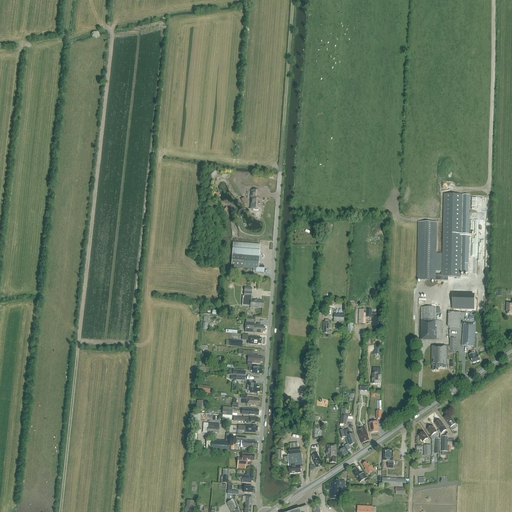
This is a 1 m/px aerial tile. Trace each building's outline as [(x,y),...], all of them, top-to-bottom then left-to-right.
[(212,178),(218,173),(214,169),(208,174),(212,178)] [(251,198),(252,198),(252,201),(251,209),(253,209),(253,210),(255,211),(256,211),(258,210),(258,209),(261,210),(261,205),(260,204),(261,199),(259,198),(259,191),(251,190),(251,198)] [(444,194),(442,273),(441,273),(441,275),(435,275),(436,271),(441,272),(441,254),(436,254),(436,223),(419,222),(418,280),(448,281),(448,277),(461,277),(461,273),(467,273),(469,195),(444,194)] [(256,269),(256,272),(264,273),(264,266),(258,265),(260,245),(233,242),(231,267),(256,269)] [(225,276),(229,284),(234,282),(230,274),(225,276)] [(250,306),(250,308),(259,308),(259,307),(263,308),(263,302),(257,301),(257,300),(251,300),(251,297),(252,288),(244,288),(244,296),(242,296),(242,305),(250,306)] [(436,308),(421,307),(421,340),(436,340),(442,340),(442,321),(436,321),(436,308)] [(377,314),(372,313),(372,310),(366,310),(362,310),(361,324),(365,324),(366,317),(371,317),(373,317),(372,326),(374,326),(373,329),(378,329),(378,323),(380,323),(380,318),(377,317),(377,314)] [(449,312),(449,327),(461,327),(461,312),(449,312)] [(344,314),(334,314),(334,322),(344,322),(344,314)] [(254,325),(254,318),(246,318),(245,332),(262,333),(262,332),(265,332),(265,327),(260,327),(260,325),(254,325)] [(463,346),(474,347),(476,325),(464,324),(463,346)] [(258,345),(258,344),(261,344),(261,338),(258,338),(258,337),(249,336),(248,344),(258,345)] [(449,346),(432,346),(432,365),(433,365),(433,371),(438,371),(438,368),(446,368),(446,354),(449,353),(449,346)] [(248,355),(247,365),(252,365),(252,363),(260,364),(260,362),(262,362),(262,358),(258,357),(259,356),(252,355),(253,351),(245,351),(245,355),(248,355)] [(474,351),(471,352),(472,354),(469,355),(471,358),(470,358),(472,363),(480,361),(478,356),(477,352),(475,353),(474,351)] [(381,368),(374,368),(374,373),(373,373),(372,373),(372,384),(378,384),(378,383),(381,383),(381,375),(381,368)] [(246,390),(249,390),(248,393),(258,393),(258,392),(260,392),(260,387),(255,387),(255,386),(255,382),(249,381),(249,387),(247,387),(246,390)] [(256,406),(256,404),(259,405),(259,400),(254,400),(254,398),(248,398),(247,400),(242,400),(242,404),(247,404),(247,405),(256,406)] [(444,418),(447,422),(446,422),(448,424),(451,428),(453,426),(455,429),(457,427),(449,415),(447,416),(447,415),(446,416),(444,417),(444,418)] [(438,428),(439,430),(440,430),(438,431),(440,434),(447,430),(443,424),(442,424),(440,421),(439,421),(437,422),(435,424),(438,428)] [(371,433),(379,432),(377,422),(369,423),(371,433)] [(219,424),(208,423),(207,432),(219,433),(219,424)] [(435,438),(439,436),(437,433),(437,432),(435,429),(435,430),(432,426),(431,426),(429,427),(429,428),(427,429),(429,433),(431,436),(433,435),(435,438)] [(367,434),(365,427),(357,430),(358,434),(362,444),(369,440),(367,434)] [(349,429),(344,431),(346,437),(347,437),(350,445),(356,443),(353,434),(351,435),(349,429)] [(423,432),(418,435),(421,440),(422,442),(422,441),(423,442),(425,441),(427,444),(430,442),(423,432)] [(236,437),(236,440),(244,441),(243,448),(256,449),(256,442),(246,441),(246,437),(236,437)] [(230,442),(212,440),(211,450),(229,451),(230,442)] [(342,448),(338,450),(343,458),(350,455),(345,446),(344,444),(342,445),(342,448)] [(326,459),(330,459),(330,463),(336,463),(335,456),(337,456),(337,445),(326,445),(326,453),(326,459)] [(290,474),(301,472),(300,466),(303,466),(302,453),(300,453),(300,448),(289,449),(289,455),(288,455),(289,467),(290,474)] [(384,451),(384,461),(388,461),(388,468),(393,468),(394,463),(393,463),(394,461),(394,457),(393,457),(393,451),(384,451)] [(238,458),(237,469),(245,470),(246,466),(247,466),(247,461),(254,461),(254,459),(255,459),(255,456),(254,456),(254,455),(243,454),(242,453),(241,459),(238,458)] [(313,460),(317,468),(323,465),(317,453),(313,454),(314,455),(311,456),(313,460)] [(371,466),(369,463),(367,464),(366,462),(362,465),(365,469),(365,470),(368,475),(370,474),(372,477),(376,475),(374,471),(373,471),(370,466),(371,466)] [(357,468),(352,471),(359,483),(367,478),(364,473),(362,475),(357,468)] [(254,471),(250,470),(250,471),(247,471),(246,475),(242,475),(242,476),(240,476),(239,478),(242,478),(242,482),(251,483),(251,481),(253,482),(253,477),(254,471)] [(383,478),(382,486),(405,487),(406,480),(383,478)] [(327,487),(327,490),(330,490),(330,499),(341,499),(341,486),(345,486),(345,482),(339,482),(339,480),(335,480),(335,482),(330,482),(330,487),(327,487)] [(246,496),(245,509),(244,511),(250,511),(252,497),(246,496)] [(233,511),(234,511),(237,510),(236,510),(232,501),(227,503),(231,511),(233,511)]
